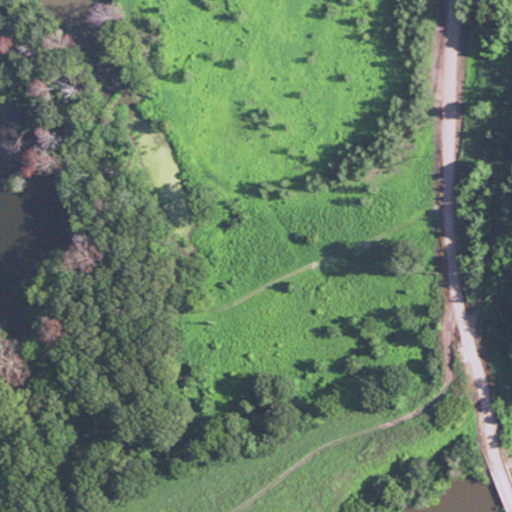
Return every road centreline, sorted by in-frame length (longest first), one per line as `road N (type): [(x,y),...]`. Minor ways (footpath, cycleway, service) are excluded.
road 1 (residential): [(511,493),(470,355),(455,268),(455,0)]
road 2 (residential): [(474,369),(409,424),(227,511)]
